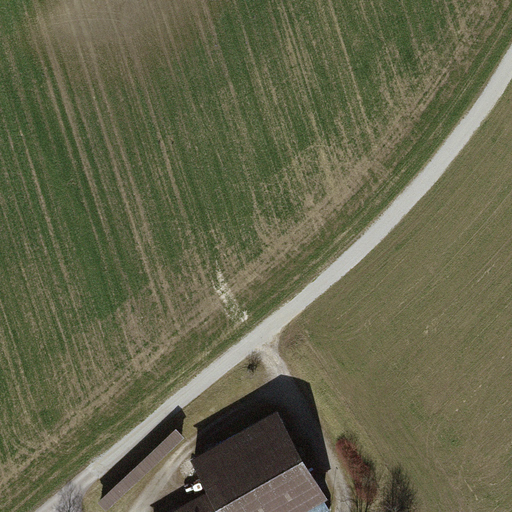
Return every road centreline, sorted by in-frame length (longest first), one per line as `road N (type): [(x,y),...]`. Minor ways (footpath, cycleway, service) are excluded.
road 1 (track): [(511,66),(400,217),(47,511)]
road 2 (track): [(286,375),(198,435),(138,511)]
road 3 (track): [(344,511),(342,478),(263,334)]
